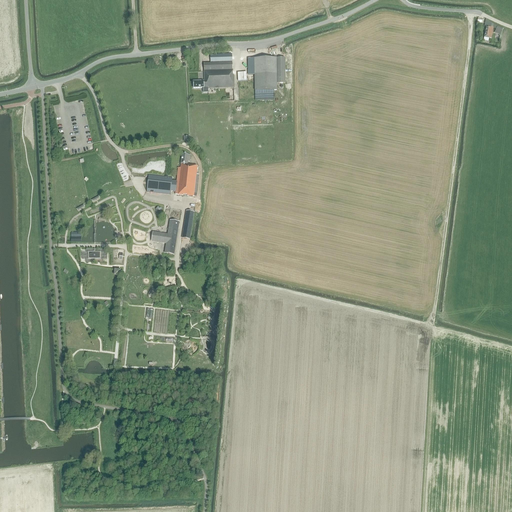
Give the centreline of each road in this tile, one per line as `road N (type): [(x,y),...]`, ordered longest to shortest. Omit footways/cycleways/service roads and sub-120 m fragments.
road 1 (unclassified): [(32,87),(106,58),(283,37),(375,0)]
road 2 (track): [(473,11),(432,323)]
